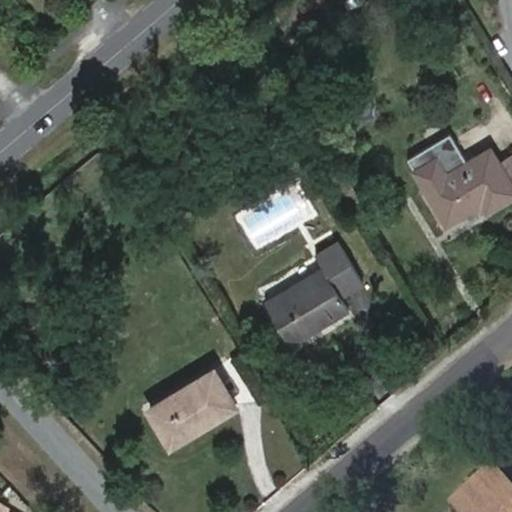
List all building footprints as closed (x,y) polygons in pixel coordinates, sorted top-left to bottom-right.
[(487,209),(511,194),(511,181),(499,161),(491,147),(451,171),(425,186),(446,223),(482,201),(487,209)] [(511,181),(511,153),(499,161),(511,181)] [(416,172),(425,186),(451,171),(442,156),(416,172)] [(348,307),(341,294),(362,280),(338,240),(315,254),(322,267),(268,300),(293,341),(348,307)] [(357,307),(371,301),(364,285),(350,292),(357,307)] [(171,442),(235,403),(213,367),(149,406),(171,442)] [(511,511),(511,481),(495,464),(456,499),(467,511),(511,511)]
